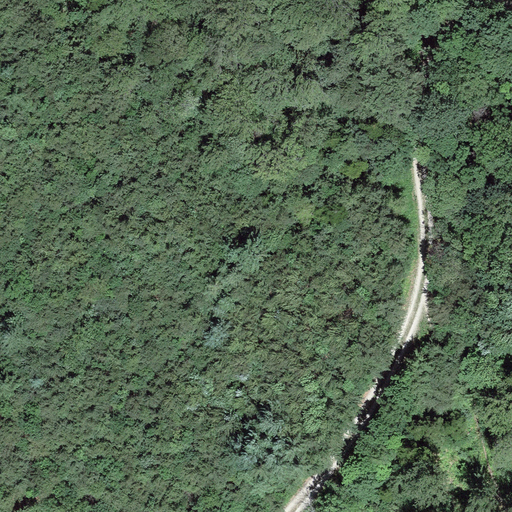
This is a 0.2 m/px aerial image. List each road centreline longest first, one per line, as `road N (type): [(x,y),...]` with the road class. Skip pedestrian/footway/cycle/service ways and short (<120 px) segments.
road 1 (track): [(418,300),(427,247),(416,133),(424,52),(443,21),(469,3),(511,7)]
road 2 (track): [(418,300),(359,422),(290,511)]
